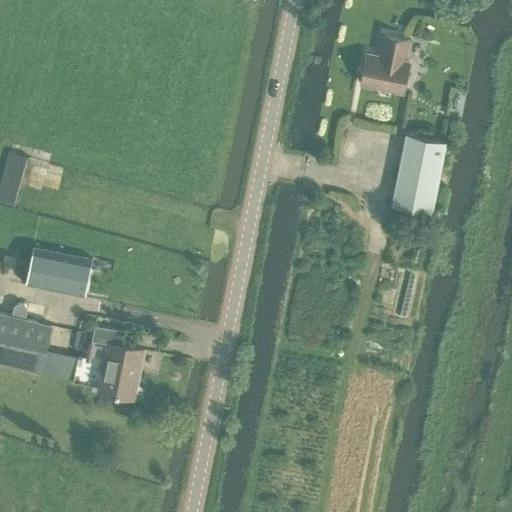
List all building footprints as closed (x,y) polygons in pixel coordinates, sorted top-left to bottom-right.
[(404,60),(408,39),(384,34),(381,50),(385,50),(383,56),(367,53),(361,82),(403,90),(409,61),(404,60)] [(432,210),(446,140),(407,132),(392,203),(432,210)] [(0,199),(14,203),(28,154),(9,149),(0,184),(0,199)] [(34,245),(27,282),(72,291),(74,283),(86,286),(92,257),(34,245)] [(0,311),(0,360),(39,370),(51,324),(25,317),(28,308),(25,303),(19,301),(14,304),(12,314),(0,311)] [(140,367),(144,348),(122,344),(125,330),(96,324),(93,339),(108,342),(99,390),(130,396),(136,366),(140,367)]
